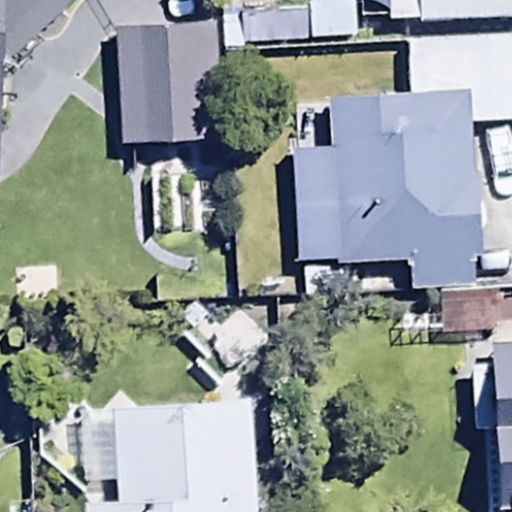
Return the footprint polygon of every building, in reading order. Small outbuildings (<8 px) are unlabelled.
[(0,0),(0,130),(2,131),(2,78),(81,0),(0,0)] [(511,0),(381,0),(383,28),(511,24),(511,0)] [(210,36),(113,39),(117,160),(214,156),(210,36)] [(474,102),(322,106),(323,162),(295,162),(298,278),(408,275),(409,295),(479,294),(474,102)] [(511,511),(511,353),(489,355),(497,511),(511,511)] [(107,432),(74,434),(78,493),(110,490),(111,511),(252,511),(246,417),(106,426),(107,432)]
